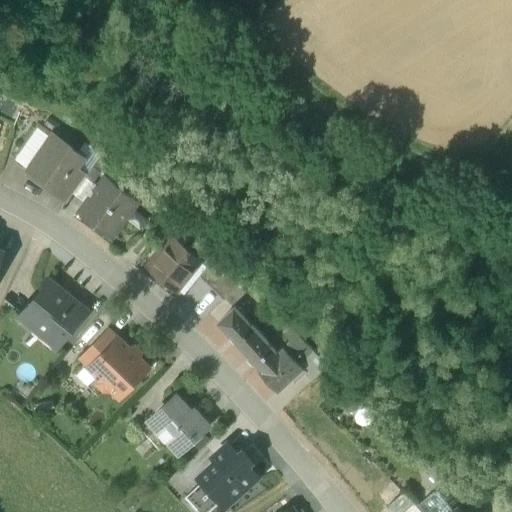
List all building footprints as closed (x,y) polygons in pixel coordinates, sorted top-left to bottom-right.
[(8,156),(27,170),(52,136),(33,122),(8,156)] [(52,136),(27,170),(57,192),(75,168),(82,158),(52,136)] [(100,158),(94,166),(102,172),(112,158),(104,152),(100,158)] [(86,176),(79,185),(91,194),(106,175),(102,172),(94,166),(86,176)] [(86,176),(75,168),(57,192),(68,200),(79,185),(86,176)] [(106,175),(91,194),(92,195),(80,211),(112,236),(139,200),(106,175)] [(120,257),(134,268),(151,248),(136,236),(120,257)] [(198,260),(173,240),(166,248),(168,250),(191,269),(198,260)] [(191,269),(168,250),(153,269),(175,288),(191,269)] [(200,276),(227,298),(244,281),(218,254),(200,276)] [(57,287),(50,281),(44,282),(38,289),(39,295),(22,315),(43,331),(43,334),(50,340),(53,340),(60,345),(85,314),(58,293),(57,287)] [(217,321),(238,344),(255,329),(233,305),(217,321)] [(299,334),(291,326),(284,333),(292,341),(299,334)] [(108,328),(80,357),(89,367),(118,338),(108,328)] [(278,354),(255,329),(238,344),(262,369),(278,354)] [(313,349),(299,334),(292,341),(285,348),(299,362),(311,350),(313,349)] [(149,368),(118,338),(89,367),(97,374),(97,383),(104,390),(113,390),(120,397),(149,368)] [(262,369),(261,370),(280,390),(304,368),(299,362),(285,348),(278,354),(262,369)] [(311,350),(299,362),(304,368),(315,379),(328,367),(311,350)] [(191,413),(175,396),(151,418),(181,450),(208,426),(194,410),(191,413)] [(228,443),(214,456),(218,461),(200,477),(204,481),(222,501),(226,505),(258,476),(247,464),(252,460),(243,451),(236,457),(227,448),(230,445),(228,443)] [(423,511),(438,498),(419,479),(404,494),(415,505),(422,511),(423,511)] [(209,511),(222,501),(204,481),(185,498),(198,511),(209,511)] [(404,494),(387,508),(389,511),(406,511),(415,505),(404,494)]
